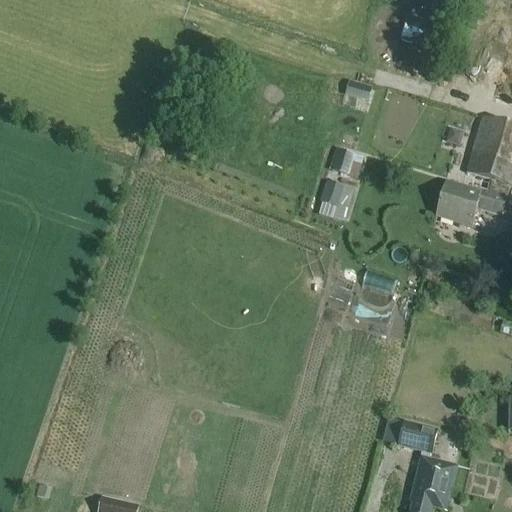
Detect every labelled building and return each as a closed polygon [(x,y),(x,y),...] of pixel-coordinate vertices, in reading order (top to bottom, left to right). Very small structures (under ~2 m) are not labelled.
[(400,49),(422,54),(429,23),(407,18),(400,49)] [(349,85),(345,96),(367,103),(371,91),(349,85)] [(491,184),(488,193),(480,191),(479,193),(447,183),(436,218),(472,228),(476,211),(500,218),(506,199),(507,199),(509,190),(511,191),(511,127),(482,118),(465,174),(491,184)] [(337,152),(330,173),(348,178),(354,158),(354,157),(337,152)] [(330,182),(320,215),(346,223),(356,190),(330,182)] [(393,296),(400,281),(369,268),(363,284),(393,296)] [(437,511),(446,511),(457,469),(430,462),(437,433),(404,425),(398,448),(423,454),(410,505),(413,505),(410,511),(431,511),(432,511),(437,511)] [(101,497),(97,511),(138,511),(140,507),(101,497)]
